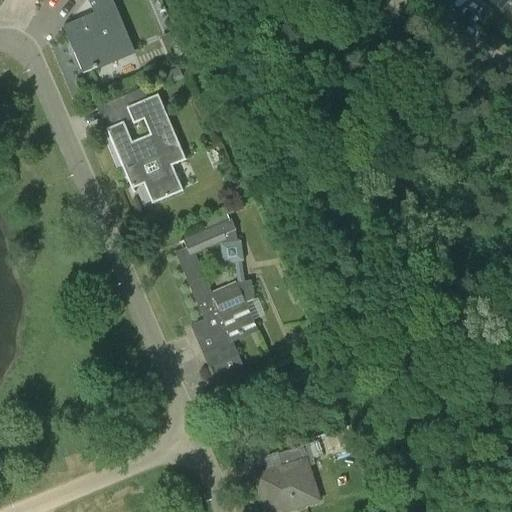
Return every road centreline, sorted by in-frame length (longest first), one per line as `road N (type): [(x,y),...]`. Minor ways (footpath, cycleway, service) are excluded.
road 1 (residential): [(193,441),(30,52),(0,34)]
road 2 (residential): [(22,511),(193,441)]
